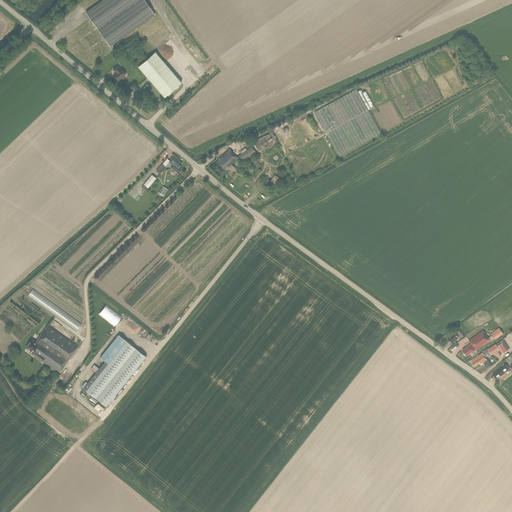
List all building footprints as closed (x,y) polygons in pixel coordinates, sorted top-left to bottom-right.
[(104,0),(86,13),(111,48),(156,15),(145,0),(104,0)] [(138,67),(164,97),(182,82),(155,52),(138,67)] [(121,69),(117,65),(113,69),(116,73),(114,75),(118,80),(125,74),(121,69)] [(339,157),(381,133),(368,110),(358,91),(357,88),(354,90),(342,96),(323,107),(314,112),(339,157)] [(239,155),(244,161),(256,153),(251,146),(239,155)] [(238,158),(229,149),(218,159),(219,160),(217,162),(216,161),(212,166),(220,174),(225,169),(224,169),(227,166),(228,167),(238,158)] [(170,167),(178,173),(181,169),(179,167),(182,163),(177,159),(178,158),(174,155),(169,161),(172,165),(170,167)] [(254,163),(252,165),(256,170),(261,166),(257,161),(254,163)] [(165,167),(161,164),(156,170),(160,174),(165,167)] [(144,184),(148,188),(156,179),(152,175),(144,184)] [(275,176),(271,183),(274,186),(280,182),(278,178),(275,176)] [(32,289),(28,296),(78,330),(82,323),(32,289)] [(29,353),(59,373),(78,347),(47,325),(35,342),(31,340),(25,348),(31,351),(29,353)] [(499,328),(491,334),(495,339),(503,333),(499,328)] [(458,337),(460,339),(464,336),(459,330),(455,333),(454,332),(447,338),(452,343),(458,337)] [(472,353),(490,340),(483,330),(469,340),(471,343),(462,350),(466,356),(471,352),(472,353)] [(83,388),(106,406),(146,356),(118,334),(100,357),(105,361),(83,388)] [(497,350),(500,355),(507,351),(506,350),(509,348),(503,339),(488,349),(491,354),(497,350)] [(482,353),(470,361),(474,366),(479,363),(480,364),(485,360),(487,360),(485,357),(490,353),(487,349),(482,353)] [(504,362),(500,366),(492,373),(496,378),(501,375),(510,368),(504,362)]
